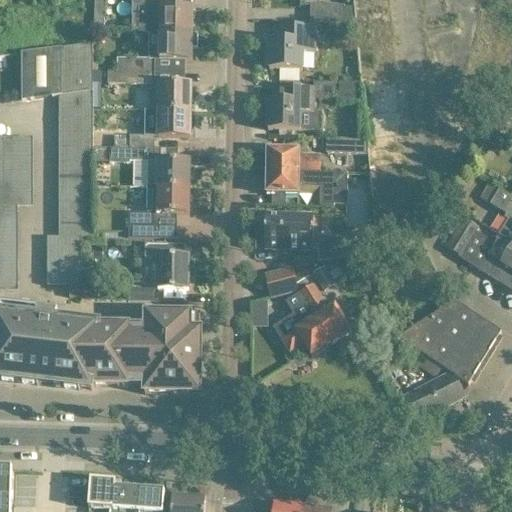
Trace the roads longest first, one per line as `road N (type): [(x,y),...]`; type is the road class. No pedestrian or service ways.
road 1 (residential): [(228,441),(231,0)]
road 2 (residential): [(511,322),(434,265),(407,0)]
road 3 (tertiary): [(465,466),(228,441)]
road 4 (tertiary): [(228,441),(45,438)]
